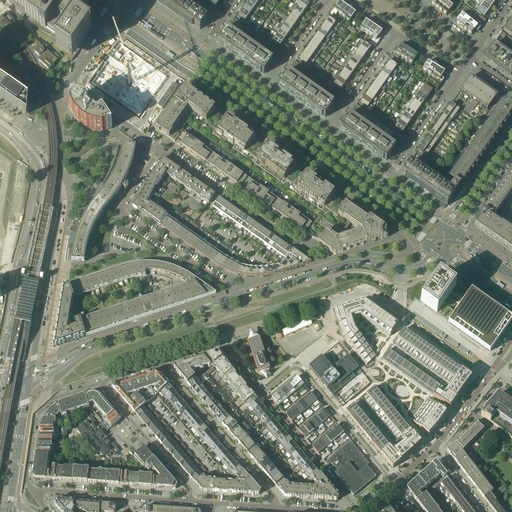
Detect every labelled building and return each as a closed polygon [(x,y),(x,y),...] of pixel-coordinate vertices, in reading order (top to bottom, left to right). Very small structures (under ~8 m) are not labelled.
[(18,0),(14,7),(18,9),(40,27),(38,30),(35,34),(55,48),(72,60),(73,59),(80,48),(92,32),(87,29),(92,23),(58,0),(45,0),(44,1),(43,0),(18,0)] [(212,13),(192,0),(154,0),(192,27),(193,25),(200,30),(212,13)] [(218,5),(211,0),(208,0),(206,3),(208,4),(215,9),(217,7),(216,7),(218,5)] [(252,0),(249,0),(247,2),(258,10),(261,6),(252,0)] [(303,0),(296,0),(296,1),(307,8),(310,4),(303,0)] [(445,1),(443,0),(439,0),(435,6),(435,7),(434,7),(435,7),(437,8),(438,8),(438,9),(445,1)] [(493,5),(485,0),(481,0),(480,2),(490,9),(493,5)] [(307,8),(296,1),(293,5),(304,12),(307,8)] [(442,12),(448,4),(445,1),(438,9),(439,9),(439,10),(440,10),(440,11),(441,11),(441,12),(442,12)] [(247,2),(245,6),(256,14),(258,10),(247,2)] [(337,13),(343,5),(339,2),(335,7),(333,6),(331,9),(337,13)] [(490,9),(480,2),(477,6),(487,13),(490,9)] [(446,15),(452,7),(448,4),(442,12),(443,12),(446,15),(445,15),(446,15),(447,15),(446,15)] [(304,12),(293,5),(290,9),(301,16),(304,12)] [(341,16),(347,8),(346,7),(345,7),(345,6),(344,5),(344,6),(343,5),(337,13),(341,16)] [(245,6),(242,10),(253,18),(256,14),(245,6)] [(487,13),(477,6),(474,10),(484,17),(487,13)] [(345,19),(351,11),(351,10),(350,10),(349,9),(348,9),(348,8),(347,8),(341,16),(345,19)] [(301,16),(290,9),(288,13),(298,20),(301,16)] [(242,10),(239,14),(250,22),(253,18),(242,10)] [(349,22),(354,15),(355,14),(355,13),(354,13),(351,11),(345,19),(349,22)] [(298,20),(288,13),(285,17),(296,24),(298,20)] [(239,14),(236,18),(247,26),(250,22),(239,14)] [(460,26),(466,18),(462,15),(456,22),(455,22),(456,23),(459,25),(460,26)] [(296,24),(285,17),(282,21),(293,28),(296,24)] [(231,23),(226,29),(234,34),(233,35),(264,57),(264,56),(272,61),(276,55),(277,55),(278,55),(280,51),(278,49),(235,20),(233,18),(230,21),(230,22),(230,23),(231,23)] [(328,18),(326,22),(336,29),(339,25),(328,18)] [(463,29),(470,21),(466,18),(460,26),(459,26),(459,27),(460,27),(461,27),(462,28),(463,28),(463,29)] [(293,28),(282,21),(279,25),(290,32),(293,28)] [(364,32),(370,24),(369,24),(366,22),(365,21),(365,22),(360,29),(359,31),(363,34),(364,32)] [(473,24),(470,21),(463,29),(464,29),(465,30),(465,31),(466,32),(467,31),(467,32),(473,24)] [(326,22),(323,26),(334,33),(336,29),(326,22)] [(290,32),(279,25),(278,24),(275,27),(276,28),(287,36),(290,32)] [(368,35),(374,27),(373,26),(372,26),(372,25),(371,25),(371,24),(370,24),(364,32),(368,35)] [(477,27),(473,24),(467,32),(470,34),(471,35),(471,34),(475,30),(477,32),(479,29),(477,27)] [(511,36),(511,29),(506,25),(505,26),(506,27),(503,30),(511,37),(511,36)] [(323,26),(320,30),(331,37),(334,33),(323,26)] [(372,38),(378,29),(377,29),(378,29),(378,28),(377,28),(376,28),(375,28),(374,27),(368,35),(372,38)] [(219,38),(217,41),(219,43),(218,45),(260,74),(261,73),(264,74),(266,71),(273,62),(272,61),(264,56),(264,57),(233,35),(234,34),(226,29),(225,28),(219,38)] [(287,36),(276,28),(273,32),(284,40),(287,36)] [(381,39),(378,37),(381,33),(382,33),(382,32),(381,32),(378,30),(378,29),(372,38),(378,42),(381,39)] [(320,30),(317,34),(328,41),(331,37),(320,30)] [(284,40),(273,32),(271,36),(282,44),(284,40)] [(317,34),(314,38),(325,45),(328,41),(317,34)] [(282,44),(271,36),(268,40),(279,48),(282,44)] [(314,38),(312,41),(322,49),(325,45),(314,38)] [(371,48),(360,40),(357,44),(368,52),(371,48)] [(312,41),(309,45),(320,53),(322,49),(312,41)] [(119,43),(91,83),(139,117),(167,76),(119,43)] [(511,56),(494,43),(487,53),(485,52),(482,57),(510,77),(511,74),(511,56)] [(368,52),(357,44),(354,48),(365,56),(368,52)] [(309,45),(306,49),(317,57),(320,53),(309,45)] [(400,56),(405,48),(402,46),(401,45),(400,45),(401,45),(397,50),(395,48),(392,52),(399,56),(400,56)] [(57,61),(41,47),(35,54),(41,59),(39,62),(48,70),(57,61)] [(404,59),(409,50),(408,50),(407,49),(406,48),(406,47),(406,48),(405,48),(400,56),(404,59)] [(365,56),(354,48),(352,52),(362,60),(365,56)] [(317,57),(306,49),(303,53),(314,61),(317,57)] [(408,61),(413,53),(413,52),(412,52),(411,52),(411,51),(409,51),(410,51),(409,50),(404,59),(408,61)] [(362,60),(352,52),(349,56),(360,64),(362,60)] [(303,53),(300,57),(311,65),(314,61),(303,53)] [(412,64),(417,56),(418,56),(417,55),(413,53),(414,53),(413,53),(408,61),(412,64)] [(360,64),(349,56),(346,60),(357,68),(360,64)] [(300,57),(298,61),(308,69),(311,65),(300,57)] [(357,68),(346,60),(343,64),(354,72),(357,68)] [(292,66),(288,72),(295,77),(294,79),(325,100),(326,99),(333,104),(338,98),(338,99),(338,98),(339,98),(341,95),(339,93),(303,67),(294,61),(291,65),(291,66),(292,66)] [(390,61),(387,65),(398,73),(400,69),(390,61)] [(427,73),(432,65),(431,65),(428,63),(427,62),(427,63),(422,71),(427,73)] [(354,72),(343,64),(340,68),(351,75),(354,72)] [(431,76),(436,67),(435,67),(434,66),(433,65),(433,64),(432,65),(433,65),(432,65),(427,73),(431,76)] [(387,65),(384,69),(395,77),(398,73),(387,65)] [(435,78),(440,70),(439,70),(440,69),(439,69),(437,68),(436,68),(436,67),(431,76),(435,78)] [(351,75),(340,68),(338,72),(348,79),(351,75)] [(384,69),(381,73),(392,80),(395,77),(384,69)] [(441,78),(444,73),(444,72),(443,72),(440,70),(435,78),(439,81),(442,82),(444,80),(441,78)] [(280,81),(278,85),(280,86),(279,88),(321,118),(322,116),(325,118),(327,114),(334,105),(333,104),(326,99),(325,100),(294,79),(295,77),(288,72),(287,71),(280,81)] [(348,79),(338,72),(335,76),(346,83),(348,79)] [(381,73),(378,77),(389,84),(392,80),(381,73)] [(346,83),(335,76),(332,80),(343,87),(346,83)] [(378,77),(376,81),(386,88),(389,84),(378,77)] [(470,77),(460,91),(487,110),(497,96),(470,77)] [(0,97),(21,113),(25,115),(26,98),(0,79),(0,97)] [(343,87),(332,80),(329,84),(340,91),(343,87)] [(19,91),(23,86),(15,81),(11,86),(19,91)] [(376,81),(373,85),(384,92),(386,88),(376,81)] [(432,91),(421,83),(418,87),(429,95),(432,91)] [(373,85),(370,89),(381,96),(384,92),(373,85)] [(429,95),(418,87),(416,91),(426,99),(429,95)] [(305,177),(293,169),(294,166),(267,147),(265,149),(253,140),(254,138),(227,119),(226,121),(224,120),(213,112),(215,110),(183,88),(155,128),(175,142),(187,124),(318,217),(307,234),(310,236),(316,240),(319,242),(318,243),(335,255),(387,238),(388,233),(346,203),(345,205),(334,198),(332,197),(334,194),(307,175),(305,177)] [(370,89),(367,93),(378,100),(381,96),(370,89)] [(426,99),(416,91),(413,95),(424,103),(426,99)] [(367,93),(364,97),(375,104),(378,100),(367,93)] [(424,103),(413,95),(410,99),(421,107),(424,103)] [(364,97),(362,101),(372,108),(375,104),(364,97)] [(443,177),(414,156),(402,173),(406,175),(405,177),(447,207),(449,203),(448,203),(511,112),(511,106),(499,97),(443,177)] [(93,113),(92,113),(91,112),(91,114),(86,111),(88,104),(70,99),(71,109),(70,110),(75,119),(81,125),(83,126),(92,131),(103,133),(103,130),(112,128),(103,115),(104,114),(102,113),(101,113),(100,114),(100,115),(99,115),(99,116),(99,117),(97,118),(95,117),(96,116),(95,115),(94,114),(93,113)] [(421,107),(410,99),(407,103),(418,111),(421,107)] [(362,101),(359,105),(370,112),(372,108),(362,101)] [(418,111),(407,103),(404,107),(415,115),(418,111)] [(353,109),(349,115),(356,121),(355,122),(386,144),(387,142),(394,148),(399,142),(400,142),(400,141),(403,138),(400,136),(360,108),(355,104),(353,108),(353,109)] [(459,110),(451,104),(449,106),(447,108),(448,108),(456,115),(459,110)] [(415,115),(404,107),(402,111),(412,119),(415,115)] [(456,115),(448,108),(446,110),(444,112),(445,112),(454,118),(456,115)] [(412,119),(402,111),(399,115),(410,123),(412,119)] [(454,118),(445,112),(444,114),(443,114),(442,116),(451,122),(454,118)] [(341,124),(339,128),(342,130),(340,131),(382,161),(383,159),(386,161),(388,157),(389,158),(395,148),(394,148),(387,142),(386,144),(355,122),(356,121),(349,115),(348,115),(341,124)] [(410,123),(399,115),(396,119),(407,127),(410,123)] [(451,122),(442,116),(441,118),(440,118),(439,120),(440,120),(448,126),(451,122)] [(407,127),(396,119),(393,123),(404,131),(407,127)] [(448,126),(440,120),(438,122),(436,124),(437,124),(445,130),(448,126)] [(404,131),(393,123),(390,127),(401,135),(404,131)] [(445,130),(437,124),(435,126),(433,128),(434,128),(443,134),(445,130)] [(443,134),(434,128),(433,130),(432,130),(431,132),(440,138),(443,134)] [(440,138),(431,132),(430,134),(429,133),(428,136),(437,142),(440,138)] [(181,145),(188,136),(183,133),(177,142),(181,145)] [(185,148),(192,138),(188,136),(181,145),(185,148)] [(437,142),(428,136),(427,138),(426,138),(425,139),(426,140),(434,146),(437,142)] [(189,150),(195,141),(192,138),(185,148),(189,150)] [(434,146),(426,140),(424,142),(424,141),(422,143),(423,144),(431,150),(434,146)] [(193,153),(199,144),(195,141),(189,150),(193,153)] [(197,156),(203,147),(199,144),(193,153),(197,156)] [(431,150),(423,144),(421,146),(421,145),(419,147),(420,148),(429,154),(431,150)] [(106,188),(99,197),(97,199),(92,205),(89,210),(86,214),(85,216),(84,218),(83,219),(82,222),(81,225),(80,227),(79,229),(78,231),(77,234),(76,236),(75,240),(75,242),(74,245),(74,247),(72,253),(72,257),(72,260),(71,262),(84,263),(84,259),(85,252),(86,247),(87,244),(89,237),(90,234),(93,228),(94,227),(96,223),(97,221),(100,217),(104,211),(107,207),(109,205),(113,199),(116,195),(119,190),(121,187),(125,190),(125,191),(129,186),(125,186),(123,185),(124,181),(126,177),(129,170),(131,166),(133,159),(134,154),(135,147),(123,145),(122,151),(121,153),(121,155),(121,156),(117,166),(116,169),(114,174),(111,179),(109,183),(106,188)] [(201,159),(207,149),(203,147),(197,156),(201,159)] [(429,154),(420,148),(419,150),(418,149),(417,151),(417,152),(426,158),(429,154)] [(205,161),(211,152),(207,149),(201,159),(205,161)] [(209,164),(215,155),(211,152),(205,161),(209,164)] [(213,167),(219,158),(215,155),(209,164),(213,167)] [(163,158),(159,164),(157,166),(158,167),(157,169),(156,168),(152,173),(161,180),(166,173),(167,173),(173,165),(163,158)] [(217,170),(223,161),(219,158),(213,167),(217,170)] [(220,173),(227,163),(223,161),(217,170),(220,173)] [(224,175),(231,166),(227,163),(220,173),(224,175)] [(180,170),(173,165),(167,173),(167,174),(171,178),(172,177),(177,180),(176,181),(181,184),(187,175),(182,172),(182,173),(180,171),(180,170)] [(228,178),(235,169),(231,166),(224,175),(228,178)] [(232,181),(239,172),(235,169),(228,178),(232,181)] [(236,184),(243,174),(239,172),(232,181),(236,184)] [(135,203),(133,206),(132,207),(137,210),(138,209),(141,210),(142,209),(144,210),(143,212),(160,224),(167,215),(149,203),(148,204),(147,204),(152,196),(154,191),(156,187),(161,180),(152,173),(149,178),(148,177),(147,180),(146,183),(145,185),(144,188),(141,192),(140,195),(138,198),(136,202),(135,203)] [(511,173),(482,216),(483,217),(475,224),(474,226),(481,231),(486,234),(487,235),(492,238),(492,239),(497,242),(498,242),(503,246),(505,248),(507,249),(509,250),(511,252),(511,173)] [(247,177),(243,174),(236,184),(240,187),(247,177)] [(205,188),(194,180),(193,181),(191,179),(192,178),(187,175),(181,184),(185,188),(186,187),(190,190),(190,191),(191,192),(189,195),(192,197),(195,194),(199,197),(205,188)] [(246,191),(253,182),(248,178),(242,188),(246,191)] [(250,193),(256,184),(253,182),(246,191),(250,193)] [(254,196),(260,187),(256,184),(250,193),(254,196)] [(258,199),(264,190),(260,187),(254,196),(258,199)] [(208,190),(205,188),(199,197),(200,196),(204,199),(203,200),(208,204),(215,195),(210,191),(209,192),(207,191),(208,190)] [(262,202),(268,193),(264,190),(258,199),(262,202)] [(266,204),(272,195),(268,193),(262,202),(266,204)] [(270,207),(276,198),(272,195),(266,204),(270,207)] [(219,197),(219,198),(212,207),(216,209),(223,200),(219,197)] [(273,210),(280,201),(276,198),(270,207),(273,210)] [(226,203),(223,200),(216,209),(220,212),(226,203)] [(277,213),(284,204),(280,201),(273,210),(277,213)] [(226,203),(220,212),(224,215),(230,205),(226,203)] [(281,216),(288,206),(284,204),(277,213),(281,216)] [(230,205),(224,215),(227,217),(234,208),(230,205)] [(285,218),(292,209),(288,206),(281,216),(285,218)] [(237,211),(234,208),(227,217),(231,220),(237,211)] [(289,221),(296,212),(292,209),(285,218),(289,221)] [(237,211),(231,220),(235,222),(241,213),(237,211)] [(293,224),(300,215),(296,212),(289,221),(293,224)] [(245,216),(241,213),(235,222),(238,225),(245,216)] [(297,227),(304,218),(300,215),(293,224),(297,227)] [(172,220),(167,216),(160,226),(165,230),(172,220)] [(245,216),(238,225),(242,228),(248,219),(248,218),(245,216)] [(248,218),(248,219),(242,228),(246,230),(252,221),(248,218)] [(301,229),(307,220),(304,218),(297,227),(301,229)] [(177,223),(172,220),(165,230),(170,233),(177,223)] [(312,223),(307,220),(301,229),(305,232),(312,223)] [(256,224),(252,221),(246,230),(249,233),(256,224)] [(182,227),(177,223),(170,233),(175,237),(182,227)] [(259,226),(256,224),(249,233),(253,235),(259,226)] [(263,229),(259,226),(253,235),(257,238),(263,229)] [(187,230),(182,227),(175,237),(180,240),(187,230)] [(263,229),(257,238),(260,241),(267,232),(263,229)] [(192,234),(187,230),(180,240),(185,243),(192,234)] [(271,234),(267,232),(260,241),(264,243),(271,234)] [(196,237),(192,234),(185,243),(190,247),(196,237)] [(274,237),(271,234),(264,243),(268,246),(274,237)] [(201,241),(196,237),(190,247),(194,250),(201,241)] [(274,237),(268,246),(271,248),(278,239),(274,237)] [(278,239),(271,248),(275,251),(282,242),(278,239)] [(206,244),(201,241),(194,250),(199,254),(206,244)] [(285,245),(282,242),(275,251),(279,254),(285,245)] [(211,248),(206,244),(199,254),(204,257),(211,248)] [(289,247),(285,245),(279,254),(282,256),(289,247)] [(292,250),(289,247),(282,256),(286,259),(292,250)] [(216,251),(211,248),(204,257),(209,261),(216,251)] [(292,250),(286,259),(290,261),(296,252),(294,251),(293,249),(293,250),(292,250)] [(221,255),(216,251),(209,261),(214,264),(221,255)] [(296,252),(290,261),(293,264),(300,255),(298,254),(297,252),(296,252)] [(226,258),(221,255),(214,264),(216,265),(217,266),(219,267),(226,258)] [(300,255),(293,264),(297,267),(296,268),(301,266),(303,266),(303,265),(305,265),(307,265),(306,264),(311,263),(308,261),(307,259),(306,260),(302,257),(301,255),(300,255)] [(231,261),(226,257),(226,258),(219,267),(221,268),(222,269),(224,270),(231,261)] [(282,265),(280,267),(275,274),(276,274),(277,274),(279,274),(278,273),(282,272),(290,261),(286,259),(283,263),(282,265)] [(230,273),(236,264),(231,260),(231,261),(224,270),(225,271),(227,272),(230,273)] [(293,264),(290,261),(282,272),(284,272),(286,271),(289,270),(293,264)] [(74,298),(127,280),(132,279),(136,278),(141,278),(146,277),(146,274),(145,265),(145,263),(142,264),(139,264),(138,264),(135,264),(131,265),(126,266),(122,268),(70,285),(74,298)] [(82,319),(80,320),(86,336),(86,337),(132,321),(216,294),(197,281),(194,279),(191,277),(188,275),(185,273),(182,271),(180,271),(178,270),(175,268),(173,268),(171,267),(169,266),(167,266),(165,265),(163,265),(160,264),(158,264),(155,264),(153,264),(150,263),(145,263),(145,265),(146,274),(148,274),(147,279),(144,299),(127,304),(127,306),(88,319),(87,318),(84,318),(83,316),(81,317),(82,319)] [(234,274),(240,265),(237,263),(236,264),(230,273),(234,274)] [(242,267),(240,265),(234,274),(237,275),(239,275),(241,276),(247,267),(242,266),(242,267)] [(274,268),(273,268),(268,276),(270,276),(272,275),(275,274),(280,267),(278,266),(278,265),(278,266),(274,268)] [(268,276),(273,268),(274,268),(272,266),(268,269),(266,271),(262,277),(264,277),(266,276),(268,276)] [(252,268),(247,267),(241,276),(244,276),(246,277),(250,271),(251,269),(252,268)] [(267,267),(263,269),(257,277),(259,277),(262,277),(266,271),(268,269),(267,267)] [(251,269),(250,271),(246,277),(248,277),(251,277),(256,271),(257,270),(257,269),(257,268),(252,268),(251,269)] [(257,269),(257,270),(256,271),(251,277),(254,277),(257,277),(263,269),(262,269),(262,268),(257,269)] [(439,277),(420,303),(448,323),(469,293),(445,275),(442,279),(439,277)] [(15,321),(6,360),(10,361),(20,362),(24,363),(31,327),(31,324),(32,322),(41,281),(40,281),(26,278),(17,319),(16,319),(15,321)] [(80,320),(74,298),(70,285),(63,287),(53,348),(86,337),(86,336),(80,320)] [(469,293),(448,323),(489,351),(511,317),(471,290),(469,293)] [(365,303),(336,312),(345,338),(367,364),(376,357),(379,351),(385,355),(382,360),(450,408),(456,399),(471,378),(365,303)] [(270,369),(259,337),(254,339),(254,337),(252,338),(252,339),(247,341),(258,373),(263,371),(263,373),(265,372),(264,370),(270,369)] [(215,352),(202,356),(209,364),(210,365),(212,363),(216,367),(225,360),(219,353),(218,353),(218,352),(217,352),(216,352),(215,352)] [(321,357),(308,367),(321,382),(322,384),(323,385),(326,389),(327,389),(329,388),(334,394),(332,395),(332,396),(333,395),(355,377),(352,373),(358,368),(348,355),(331,369),(321,357)] [(182,375),(181,376),(186,383),(194,376),(189,371),(209,364),(202,356),(174,366),(173,367),(179,375),(181,373),(182,375)] [(225,360),(216,367),(216,368),(215,369),(223,378),(233,370),(229,365),(228,366),(226,364),(224,362),(226,361),(225,360)] [(236,374),(233,370),(223,378),(234,390),(243,382),(240,378),(239,379),(235,375),(236,374)] [(160,391),(168,384),(157,371),(113,386),(112,387),(135,414),(143,407),(156,395),(158,393),(160,391)] [(191,388),(198,381),(195,377),(187,383),(191,388)] [(297,377),(293,380),(299,388),(304,385),(297,377)] [(299,388),(293,380),(289,384),(295,392),(299,388)] [(194,391),(202,385),(198,381),(191,388),(194,391)] [(243,382),(234,390),(240,398),(239,399),(243,403),(246,401),(254,395),(250,391),(249,392),(246,387),(247,387),(243,382)] [(168,384),(160,391),(164,395),(172,388),(168,384)] [(295,392),(289,384),(284,387),(291,395),(295,392)] [(197,396),(205,389),(202,385),(194,391),(197,396)] [(291,395),(284,387),(280,391),(287,399),(291,395)] [(354,405),(345,412),(347,413),(347,414),(349,416),(350,417),(351,419),(352,419),(354,422),(355,423),(356,425),(357,425),(359,428),(360,429),(361,431),(362,431),(364,434),(365,435),(366,436),(367,437),(369,440),(370,441),(371,443),(372,443),(374,446),(375,447),(376,449),(377,449),(379,452),(380,453),(381,455),(385,459),(387,462),(393,468),(413,451),(421,443),(410,430),(374,387),(370,391),(366,394),(366,395),(401,437),(404,440),(406,443),(395,453),(393,452),(389,447),(354,405)] [(164,395),(167,399),(175,393),(172,388),(164,395)] [(201,400),(210,392),(206,388),(205,389),(197,396),(201,400)] [(287,399),(280,391),(276,394),(282,402),(287,399)] [(204,404),(212,397),(213,396),(210,392),(201,400),(204,404)] [(111,408),(100,397),(99,396),(99,395),(98,395),(97,394),(96,394),(95,393),(94,393),(93,393),(92,393),(91,394),(90,394),(90,393),(85,395),(88,405),(93,404),(105,417),(101,420),(102,421),(103,420),(103,421),(104,421),(106,419),(113,413),(110,409),(111,408)] [(167,399),(171,403),(179,397),(175,393),(167,399)] [(310,393),(306,396),(313,404),(317,401),(310,393)] [(282,402),(276,394),(272,398),(278,406),(282,402)] [(85,395),(71,399),(75,412),(89,408),(88,405),(85,395)] [(250,406),(258,400),(254,395),(246,402),(250,406)] [(482,412),(483,412),(480,416),(508,435),(511,440),(511,405),(497,395),(482,412)] [(313,404),(306,396),(302,400),(308,408),(313,404)] [(171,403),(175,407),(182,401),(179,397),(171,403)] [(208,408),(216,401),(212,397),(204,404),(208,408)] [(75,412),(71,399),(62,402),(57,405),(60,414),(62,419),(63,423),(68,422),(66,415),(75,412)] [(413,417),(411,420),(413,422),(428,436),(437,426),(446,413),(429,401),(426,399),(424,402),(425,403),(427,400),(429,402),(426,406),(423,404),(421,407),(422,407),(424,405),(426,406),(423,410),(420,408),(418,411),(419,411),(420,409),(423,411),(420,414),(417,412),(417,413),(420,415),(417,418),(415,416),(417,414),(416,414),(414,416),(417,418),(414,422),(412,420),(414,417),(413,417)] [(212,412),(220,404),(217,400),(216,401),(208,408),(212,412)] [(253,410),(261,404),(258,400),(250,406),(253,410)] [(308,408),(302,400),(298,403),(304,411),(308,408)] [(175,407),(178,411),(186,405),(182,401),(175,407)] [(304,411),(298,403),(293,407),(300,415),(304,411)] [(215,416),(224,409),(220,404),(212,412),(215,416)] [(256,415),(264,408),(261,404),(253,410),(252,411),(256,415)] [(50,410),(43,419),(55,419),(57,416),(58,417),(59,416),(60,414),(57,405),(50,410)] [(178,411),(182,415),(189,409),(186,405),(178,411)] [(138,417),(146,411),(143,407),(135,414),(138,417)] [(300,415),(293,407),(289,410),(296,418),(300,415)] [(260,419),(268,412),(264,408),(256,415),(255,416),(259,420),(260,419)] [(100,423),(101,421),(91,409),(90,410),(91,412),(94,416),(96,418),(100,423)] [(182,415),(185,419),(193,413),(189,409),(182,415)] [(219,420),(227,413),(224,409),(215,416),(219,420)] [(324,409),(319,412),(326,420),(330,417),(324,409)] [(296,418),(289,410),(285,414),(291,422),(296,418)] [(142,421),(149,415),(146,411),(138,417),(139,418),(142,421)] [(105,436),(100,430),(96,433),(96,432),(97,432),(96,430),(95,431),(93,430),(95,428),(92,424),(95,422),(94,420),(92,418),(94,416),(91,412),(90,412),(81,415),(81,416),(85,421),(83,422),(82,420),(79,423),(79,424),(78,424),(81,427),(77,430),(77,431),(81,436),(82,436),(84,435),(88,440),(86,441),(87,442),(86,442),(91,447),(92,447),(91,448),(95,453),(96,452),(96,453),(98,452),(102,456),(103,457),(105,455),(107,458),(108,457),(108,458),(111,455),(110,453),(112,452),(115,455),(119,451),(111,442),(109,444),(106,440),(104,442),(103,441),(104,440),(103,439),(102,439),(101,439),(105,436)] [(113,413),(106,419),(104,421),(107,424),(117,416),(114,412),(113,413)] [(228,420),(230,418),(231,417),(228,412),(227,413),(219,420),(222,424),(227,419),(228,420)] [(264,423),(271,416),(268,412),(260,419),(264,423)] [(326,420),(319,412),(315,416),(322,424),(326,420)] [(185,419),(189,424),(196,417),(193,413),(185,419)] [(145,425),(153,418),(149,415),(142,421),(145,425)] [(117,416),(107,424),(110,428),(120,420),(117,416)] [(267,427),(275,420),(271,416),(264,423),(267,427)] [(322,424),(315,416),(311,419),(317,427),(322,424)] [(189,424),(192,428),(200,421),(196,417),(189,424)] [(148,429),(156,422),(153,418),(145,425),(148,429)] [(226,428),(233,422),(230,418),(228,420),(227,419),(222,424),(226,428)] [(41,424),(39,429),(59,429),(59,424),(57,424),(57,419),(55,419),(43,419),(41,424)] [(311,419),(307,423),(313,431),(317,427),(311,419)] [(269,432),(278,425),(275,420),(267,427),(266,428),(269,432)] [(192,428),(196,432),(203,425),(200,421),(192,428)] [(152,433),(159,426),(156,422),(148,429),(152,433)] [(229,432),(237,426),(233,422),(226,428),(229,432)] [(462,452),(476,437),(483,430),(476,422),(455,443),(446,450),(450,455),(451,454),(455,458),(453,459),(457,464),(466,457),(462,452)] [(307,423),(303,426),(309,434),(313,431),(307,423)] [(196,432),(199,436),(207,429),(203,425),(196,432)] [(273,436),(282,429),(278,425),(269,432),(273,436)] [(337,425),(333,428),(339,436),(344,433),(337,425)] [(155,437),(163,430),(159,426),(152,433),(155,437)] [(233,436),(240,430),(237,426),(229,432),(233,436)] [(303,426),(298,430),(305,438),(309,434),(303,426)] [(333,428),(329,432),(335,440),(339,436),(333,428)] [(199,436),(203,440),(211,433),(207,429),(199,436)] [(277,440),(285,433),(282,429),(273,436),(276,441),(277,440)] [(158,441),(166,434),(163,430),(155,437),(158,441)] [(237,441),(244,434),(240,430),(233,436),(237,441)] [(335,440),(329,432),(324,435),(331,443),(335,440)] [(203,440),(206,444),(214,437),(211,433),(203,440)] [(280,444),(289,437),(285,433),(277,440),(280,444)] [(162,444),(169,438),(166,434),(158,441),(162,444)] [(240,445),(247,438),(244,434),(237,441),(240,445)] [(331,443),(324,435),(320,439),(327,447),(331,443)] [(206,444),(210,448),(218,441),(214,437),(206,444)] [(283,449),(292,441),(289,437),(280,444),(280,445),(283,449)] [(173,442),(169,438),(162,444),(165,448),(173,442)] [(243,449),(251,442),(247,438),(240,445),(243,449)] [(320,439),(316,442),(322,450),(327,447),(320,439)] [(210,448),(214,452),(221,445),(218,441),(210,448)] [(287,453),(296,445),(292,441),(283,449),(286,453),(287,453)] [(376,477),(366,466),(369,464),(350,441),(325,462),(328,465),(331,463),(338,471),(334,473),(353,496),(376,477)] [(168,452),(176,446),(173,442),(165,448),(168,452)] [(247,453),(255,447),(251,442),(243,449),(247,453)] [(316,442),(312,446),(318,454),(322,450),(316,442)] [(214,452),(217,456),(225,449),(221,445),(214,452)] [(291,456),(299,450),(296,445),(287,453),(290,457),(291,456)] [(172,456),(179,449),(176,446),(168,452),(172,456)] [(137,459),(147,451),(144,447),(134,455),(137,459)] [(250,457),(258,450),(255,447),(247,453),(250,457)] [(175,460),(183,453),(179,449),(172,456),(175,460)] [(217,456),(221,460),(228,454),(225,449),(217,456)] [(254,461),(262,454),(258,450),(250,457),(254,461)] [(295,460),(302,454),(299,450),(291,456),(295,460)] [(147,451),(137,459),(144,466),(145,465),(153,458),(147,451)] [(48,454),(36,453),(34,466),(47,467),(48,461),(49,461),(50,455),(48,454)] [(179,464),(186,457),(183,453),(175,460),(179,464)] [(221,460),(224,464),(232,458),(228,454),(221,460)] [(257,465),(265,458),(262,454),(254,461),(257,465)] [(298,464),(306,458),(302,454),(295,460),(298,464)] [(182,468),(189,461),(186,457),(179,464),(182,468)] [(466,457),(457,464),(459,467),(459,466),(464,472),(473,465),(466,457)] [(145,465),(148,468),(147,470),(149,472),(151,470),(153,469),(154,471),(160,466),(153,458),(145,465)] [(224,464),(228,468),(235,462),(232,458),(224,464)] [(261,469),(269,463),(265,458),(257,465),(261,469)] [(302,468),(309,462),(306,458),(298,464),(297,465),(300,470),(302,468)] [(185,471),(193,465),(189,461),(182,468),(185,471)] [(228,468),(231,472),(239,466),(235,462),(228,468)] [(305,473),(313,466),(309,462),(302,468),(305,473)] [(447,475),(436,462),(434,462),(424,471),(433,481),(436,478),(437,478),(441,475),(443,478),(447,475)] [(265,473),(272,467),(269,463),(261,469),(265,473)] [(188,475),(196,469),(193,465),(185,471),(188,475)] [(483,479),(479,474),(473,465),(464,472),(467,476),(467,477),(468,479),(469,479),(474,486),(483,479)] [(47,467),(34,466),(32,476),(35,479),(46,479),(47,472),(47,467)] [(177,485),(160,466),(154,471),(159,477),(159,479),(157,479),(156,487),(176,489),(177,485)] [(231,472),(235,476),(236,476),(242,470),(239,466),(231,472)] [(308,476),(316,470),(313,466),(305,473),(308,476)] [(73,468),(63,467),(62,480),(67,481),(72,481),(73,468)] [(268,477),(276,471),(272,467),(265,473),(268,477)] [(192,479),(199,473),(196,469),(188,475),(192,479)] [(208,479),(207,481),(204,478),(203,477),(195,483),(196,484),(202,491),(259,495),(261,491),(242,470),(236,476),(239,480),(237,481),(237,483),(211,481),(211,479),(208,479)] [(313,480),(320,474),(316,470),(308,476),(312,481),(313,480)] [(272,481),(279,475),(276,471),(268,477),(272,481)] [(433,481),(424,471),(417,478),(426,487),(433,481)] [(151,487),(152,476),(152,474),(138,473),(138,475),(138,486),(151,487)] [(201,474),(199,473),(192,479),(195,483),(203,477),(203,476),(201,474)] [(138,475),(129,474),(128,485),(138,486),(138,475)] [(286,483),(279,489),(279,490),(285,497),(337,501),(338,498),(320,474),(313,480),(317,486),(315,487),(314,487),(314,489),(291,487),(291,485),(288,485),(287,484),(286,483)] [(275,485),(283,479),(279,475),(272,481),(275,485)] [(422,491),(426,487),(417,478),(407,487),(407,489),(416,501),(421,497),(419,493),(422,490),(422,491)] [(440,480),(432,487),(434,489),(445,481),(442,478),(440,480)] [(475,511),(449,478),(440,485),(461,511),(475,511)] [(284,485),(286,483),(283,479),(275,485),(279,489),(284,485)] [(493,491),(488,484),(483,479),(474,486),(477,489),(476,489),(478,492),(478,491),(484,498),(491,493),(493,491)] [(491,493),(484,498),(483,498),(489,506),(497,500),(491,493)] [(438,511),(437,510),(438,510),(425,494),(421,497),(416,501),(424,511),(438,511)] [(56,500),(54,503),(60,510),(65,506),(65,501),(56,500)] [(494,511),(502,506),(497,500),(489,506),(493,511),(494,511)] [(72,511),(74,508),(73,508),(74,501),(70,501),(70,507),(65,506),(60,510),(61,511),(72,511)] [(87,511),(88,502),(80,502),(79,510),(83,511),(87,511)] [(107,511),(108,504),(101,503),(100,511),(107,511)]
